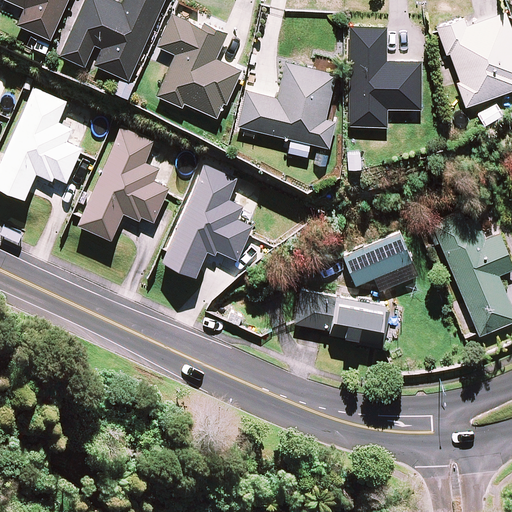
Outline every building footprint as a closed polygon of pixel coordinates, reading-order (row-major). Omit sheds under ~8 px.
[(67,0),(11,0),(26,7),(18,23),(51,38),(67,0)] [(85,0),(62,54),(86,65),(95,44),(102,47),(96,62),(130,77),(163,0),(122,0),(122,2),(117,0),(85,0)] [(511,88),(511,29),(505,11),(478,21),(476,14),(439,27),(467,105),(511,88)] [(225,37),(173,13),(158,45),(176,53),(158,94),(182,105),(184,102),(219,117),(241,69),(215,57),(225,37)] [(385,60),(385,26),(351,25),(350,125),(387,125),(388,107),(420,108),(421,60),(385,60)] [(336,73),(286,62),(278,97),(248,90),(239,125),(292,137),(289,151),(307,155),(310,142),(330,146),(336,120),(325,118),(336,73)] [(37,171),(54,179),(55,175),(67,180),(82,147),(66,140),(70,129),(57,123),(66,103),(34,89),(0,164),(0,185),(25,197),(37,171)] [(123,212),(142,220),(144,216),(154,220),(169,187),(153,180),(159,168),(145,162),(153,143),(120,129),(79,223),(112,238),(123,212)] [(208,249),(220,254),(222,250),(238,257),(253,224),(236,217),(242,205),(229,199),(237,181),(205,166),(164,260),(197,274),(208,249)] [(454,307),(466,335),(476,330),(478,334),(511,319),(511,307),(498,273),(511,267),(511,260),(500,232),(485,238),(471,204),(432,221),(466,302),(454,307)] [(417,273),(399,232),(345,255),(356,283),(377,274),(382,288),(417,273)] [(389,303),(301,287),(295,321),(330,328),(329,332),(365,338),(364,343),(381,346),(389,303)]
